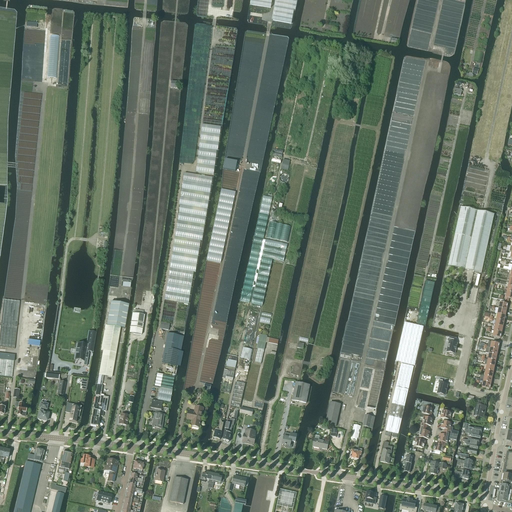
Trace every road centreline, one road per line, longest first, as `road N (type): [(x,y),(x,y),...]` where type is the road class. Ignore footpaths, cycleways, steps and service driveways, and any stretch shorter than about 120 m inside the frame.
road 1 (unclassified): [(421,489),(132,447)]
road 2 (track): [(483,208),(511,33)]
road 3 (unclassified): [(132,447),(0,434)]
